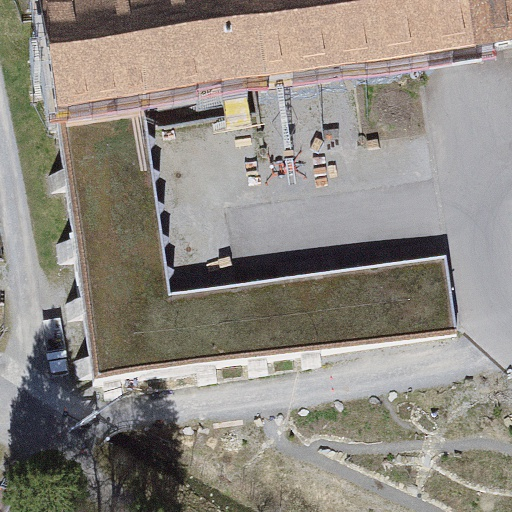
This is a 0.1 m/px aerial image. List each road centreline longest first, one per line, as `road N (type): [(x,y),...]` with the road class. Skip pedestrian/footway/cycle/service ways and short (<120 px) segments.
road 1 (track): [(23,457),(45,384),(0,122)]
road 2 (track): [(511,277),(478,72)]
